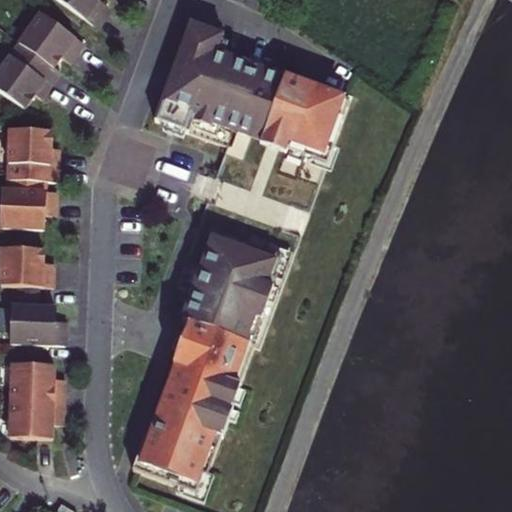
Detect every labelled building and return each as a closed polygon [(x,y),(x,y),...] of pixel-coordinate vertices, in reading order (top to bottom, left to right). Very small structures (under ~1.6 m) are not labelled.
[(52,0),(89,24),(98,10),(89,4),(91,0),(52,0)] [(91,0),(89,4),(98,10),(102,4),(95,0),(91,0)] [(15,45),(50,68),(58,57),(62,51),(70,57),(79,43),(35,14),(15,45)] [(183,26),(148,125),(221,150),(211,181),(202,178),(194,204),(202,207),(173,290),(190,296),(180,325),(187,327),(181,343),(184,343),(150,442),(145,441),(133,476),(196,498),(241,368),(247,370),(293,236),(302,210),(344,90),(210,56),(216,38),(183,26)] [(15,45),(0,68),(0,95),(22,111),(32,96),(38,87),(45,91),(57,72),(50,68),(15,45)] [(58,57),(66,63),(70,57),(62,51),(58,57)] [(32,96),(39,100),(45,91),(38,87),(32,96)] [(53,130),(11,128),(9,179),(32,180),(45,180),(58,181),(59,159),(52,159),(52,148),(53,130)] [(52,148),(52,159),(59,159),(60,148),(52,148)] [(32,180),(9,179),(9,188),(45,190),(45,180),(32,180)] [(3,188),(2,226),(45,228),(45,213),(46,206),(57,207),(58,190),(45,190),(9,188),(3,188)] [(2,245),(1,283),(53,285),(54,268),(44,268),(44,261),(44,247),(2,245)] [(13,304),(10,342),(65,345),(66,329),(54,328),(55,321),(56,307),(13,304)] [(55,321),(54,328),(66,329),(66,322),(55,321)] [(12,363),(10,399),(63,402),(63,386),(53,386),(54,379),(54,365),(12,363)] [(10,399),(8,436),(51,439),(51,425),(52,417),(62,418),(63,402),(10,399)]
